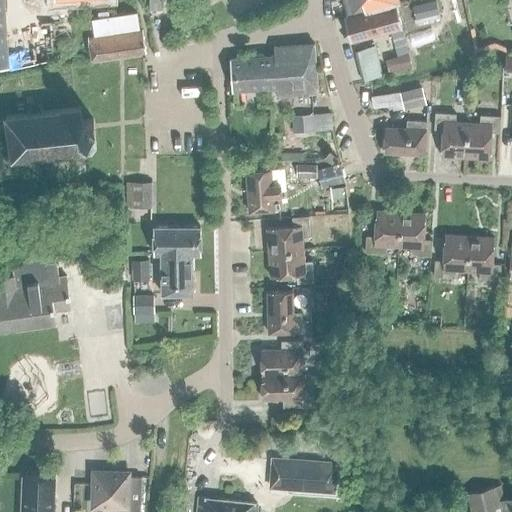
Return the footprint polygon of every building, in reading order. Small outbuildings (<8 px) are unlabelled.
[(0,0),(0,69),(9,69),(4,0),(0,0)] [(160,0),(148,0),(149,11),(160,12),(160,0)] [(342,0),(348,16),(399,3),(397,0),(342,0)] [(414,20),(438,14),(434,0),(431,0),(410,6),(414,20)] [(406,28),(399,3),(348,16),(343,17),(350,42),(406,28)] [(136,12),(91,19),(94,36),(139,30),(136,12)] [(148,53),(145,32),(91,38),(93,59),(148,53)] [(313,44),(273,47),(274,56),(230,59),(232,91),(276,88),(277,97),(317,94),(313,44)] [(371,48),(354,52),(360,81),(378,77),(371,48)] [(412,66),(408,53),(397,56),(401,69),(412,66)] [(408,108),(425,104),(420,86),(404,90),(408,108)] [(85,152),(83,138),(95,137),(93,120),(81,121),(79,108),(43,112),(42,105),(39,105),(40,113),(31,114),(30,106),(27,106),(28,114),(5,117),(11,160),(85,152)] [(331,113),(291,116),(293,133),(332,130),(331,113)] [(442,130),(440,156),(465,158),(467,123),(455,122),(455,114),(434,113),(433,129),(442,130)] [(467,123),(465,158),(490,159),(491,133),(499,133),(500,117),(479,115),(479,124),(467,123)] [(383,153),(424,155),(426,122),(406,120),(405,129),(384,128),(383,153)] [(340,163),(317,169),(317,164),(296,164),(296,178),(317,178),(316,172),(317,172),(321,188),(345,182),(340,163)] [(270,170),(245,172),(248,213),(282,210),(280,190),(272,191),(270,170)] [(152,207),(152,181),(126,181),(126,199),(126,207),(152,207)] [(398,247),(400,212),(375,211),(374,237),(365,236),(364,253),(385,254),(386,246),(398,247)] [(425,214),(400,212),(398,247),(410,247),(409,256),(430,257),(431,240),(423,240),(425,214)] [(292,226),(266,228),(268,253),(302,250),(301,238),(309,237),(308,217),(291,218),(292,226)] [(153,254),(160,254),(191,254),(200,254),(200,227),(153,227),(153,254)] [(467,271),(469,236),(444,235),(442,261),(434,260),(433,277),(454,278),(454,270),(467,271)] [(493,238),(469,236),(467,271),(478,272),(478,280),(499,281),(500,265),(492,264),(493,238)] [(59,256),(81,253),(79,241),(57,244),(59,256)] [(0,331),(55,324),(54,311),(70,309),(66,277),(60,277),(56,245),(13,251),(16,274),(0,276),(0,331)] [(302,250),(268,253),(270,277),(296,275),(296,283),(313,282),(311,261),(303,262),(302,250)] [(192,294),(191,254),(160,254),(161,295),(192,294)] [(134,280),(152,279),(151,259),(133,259),(134,280)] [(292,292),(267,292),(268,334),(301,333),(301,313),(292,313),(292,292)] [(135,312),(155,312),(155,293),(135,294),(135,312)] [(313,294),(313,310),(327,309),(326,294),(313,294)] [(280,350),(260,350),(261,375),(302,374),(301,341),(280,341),(280,350)] [(302,374),(261,375),(262,399),(282,399),(282,407),(303,407),(302,374)] [(336,494),(338,462),(295,459),(292,491),(336,494)] [(93,472),(92,507),(102,507),(102,509),(101,511),(139,511),(141,477),(127,477),(127,473),(93,472)] [(20,511),(52,511),(54,478),(22,477),(20,511)] [(500,485),(465,494),(469,511),(511,511),(511,496),(503,499),(500,485)] [(255,511),(256,504),(223,501),(223,500),(219,499),(219,500),(198,498),(196,511),(255,511)]
